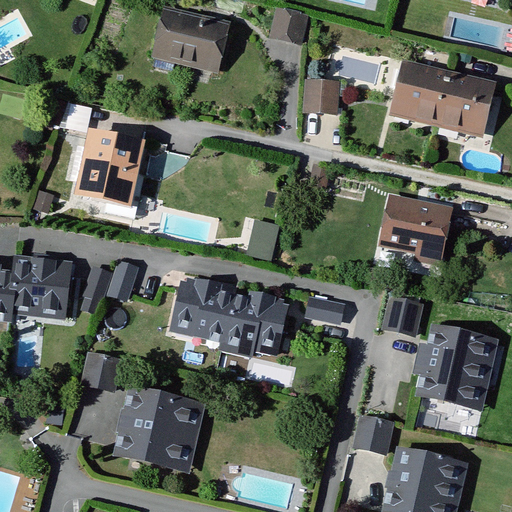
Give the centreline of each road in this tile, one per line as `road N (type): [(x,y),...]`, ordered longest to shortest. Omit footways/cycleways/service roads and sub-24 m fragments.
road 1 (residential): [(324,511),(367,320),(362,303),(346,292),(51,238),(0,236)]
road 2 (residential): [(187,511),(69,484)]
